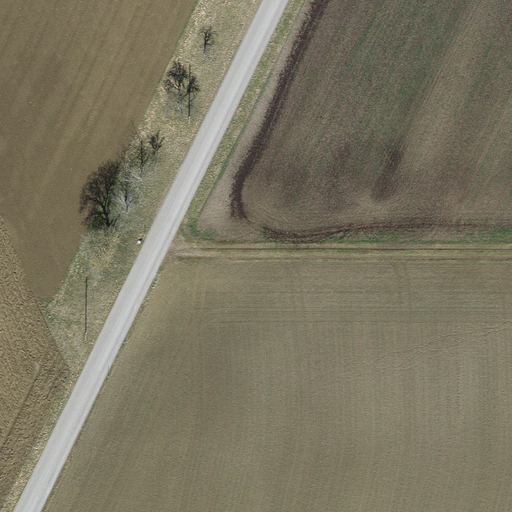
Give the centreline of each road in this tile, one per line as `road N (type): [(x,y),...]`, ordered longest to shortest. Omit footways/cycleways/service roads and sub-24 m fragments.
road 1 (tertiary): [(275,0),(218,140),(33,511)]
road 2 (track): [(160,256),(511,254)]
